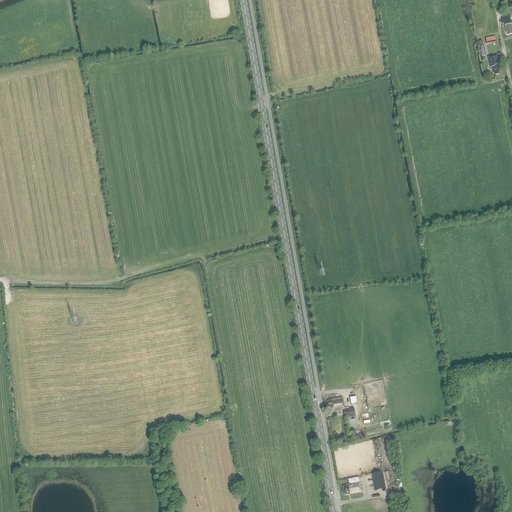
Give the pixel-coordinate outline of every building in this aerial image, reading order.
[(511,32),(511,27),(510,16),(502,17),(502,19),(501,19),(502,24),(504,23),(506,33),(507,33),(508,35),(511,33),(511,32)] [(497,56),(488,57),(489,66),(492,65),(492,67),(493,73),(494,73),(495,75),(499,74),(498,69),(499,69),(497,56)] [(343,408),(342,397),(328,400),(328,401),(325,401),(326,406),(330,406),(331,412),(342,410),(343,418),(354,416),(353,408),(348,409),(348,408),(343,408)] [(357,431),(355,419),(347,420),(349,432),(357,431)] [(381,472),(372,474),(375,490),(384,488),(381,472)] [(360,493),(358,482),(345,485),(346,486),(342,487),(344,495),(350,494),(350,495),(360,493)]
